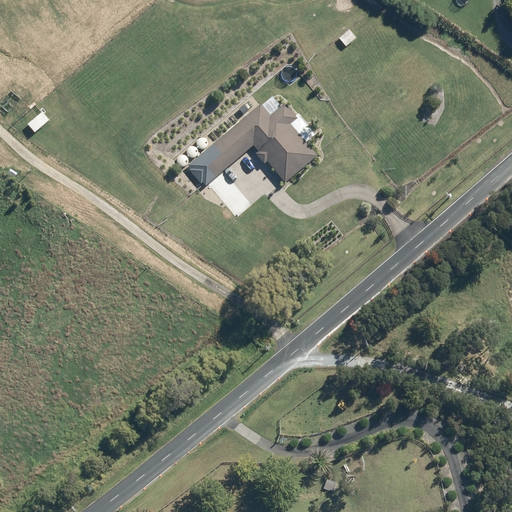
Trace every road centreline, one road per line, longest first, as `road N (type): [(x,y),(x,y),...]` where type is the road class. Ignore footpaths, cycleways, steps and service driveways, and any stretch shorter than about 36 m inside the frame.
road 1 (unclassified): [(511,163),(98,511)]
road 2 (unknown): [(215,414),(291,450),(371,423),(415,419),(434,427),(445,447),(465,511)]
